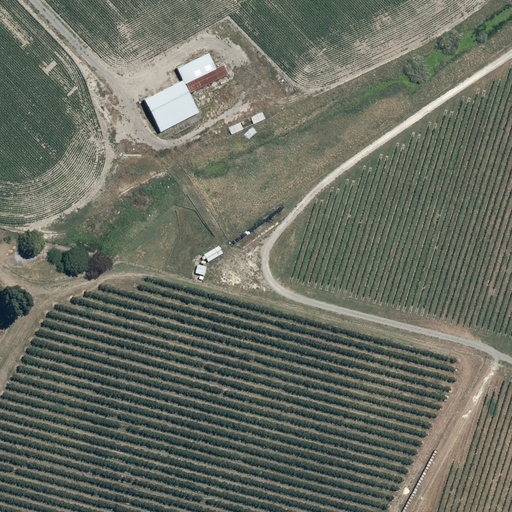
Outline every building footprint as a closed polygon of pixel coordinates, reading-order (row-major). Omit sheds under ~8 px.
[(230,25),(224,31),(230,38),(237,32),(230,25)] [(219,67),(211,52),(177,69),(183,81),(145,100),(161,132),(199,112),(190,93),(228,74),(223,65),(219,67)] [(226,135),(233,133),(264,119),(261,113),(236,125),(224,128),(226,135)] [(221,253),(216,246),(203,255),(207,262),(221,253)] [(194,274),(199,275),(197,279),(202,280),(203,274),(205,267),(196,265),(194,274)]
